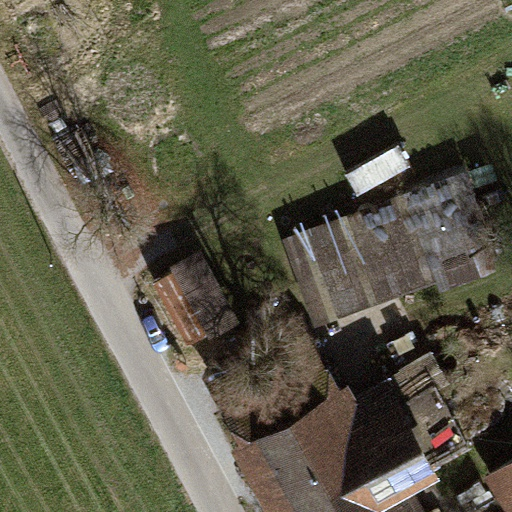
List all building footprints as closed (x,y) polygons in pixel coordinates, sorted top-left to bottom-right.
[(45,72),(78,52),(46,0),(39,0),(12,17),(45,72)] [(476,183),(310,240),(341,331),(507,274),(476,183)] [(211,255),(158,274),(185,351),(238,332),(211,255)] [(364,385),(250,448),(286,511),(435,511),(424,492),(459,472),(406,378),(371,398),(364,385)] [(511,474),(496,486),(511,508),(511,474)]
